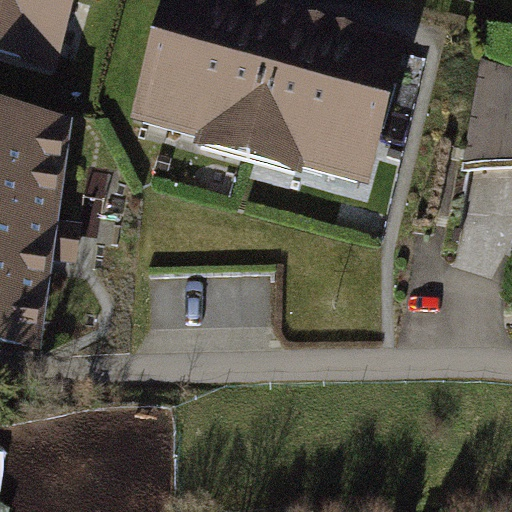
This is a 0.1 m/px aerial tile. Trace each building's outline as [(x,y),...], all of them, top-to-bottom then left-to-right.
[(0,0),(0,61),(58,77),(79,0),(0,0)] [(412,49),(236,0),(168,0),(132,128),(200,146),(198,153),(303,183),(305,176),(371,194),(412,49)] [(511,67),(483,60),(466,161),(511,158),(511,67)] [(0,351),(42,357),(55,263),(78,267),(84,227),(64,224),(77,125),(0,114),(0,351)] [(159,273),(161,322),(284,317),(282,267),(159,273)]
